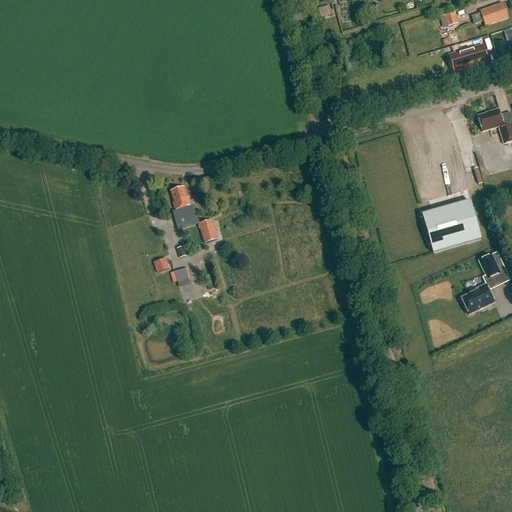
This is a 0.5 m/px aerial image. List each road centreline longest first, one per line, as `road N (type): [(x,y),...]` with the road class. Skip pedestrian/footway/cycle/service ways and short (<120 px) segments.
road 1 (primary): [(428,511),(325,138)]
road 2 (unclassified): [(0,135),(177,172),(325,138)]
road 3 (unknown): [(402,115),(424,194),(441,203),(465,198),(477,173),(459,99)]
road 4 (residential): [(325,138),(511,83)]
road 5 (primary): [(325,138),(289,0)]
